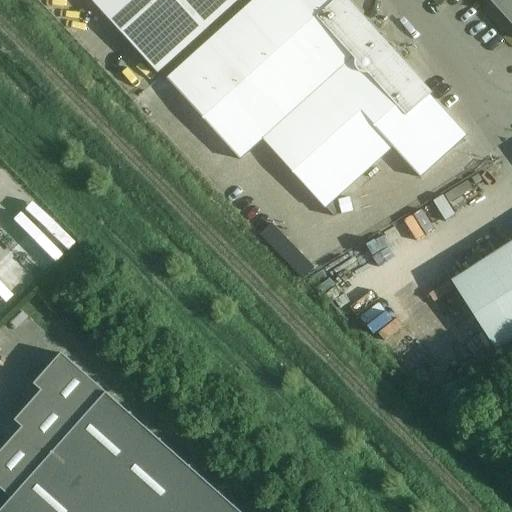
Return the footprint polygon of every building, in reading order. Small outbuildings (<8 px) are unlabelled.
[(88,0),(157,75),(239,0),(88,0)] [(421,178),(467,137),(342,0),(257,0),(169,80),(241,160),(263,140),(326,209),(393,148),(421,178)] [(511,0),(488,0),(511,25),(511,0)] [(511,243),(452,282),(497,352),(511,342),(511,243)] [(239,511),(62,354),(34,386),(42,392),(15,422),(23,429),(0,454),(0,511),(239,511)] [(20,388),(7,400),(14,407),(26,395),(20,388)]
